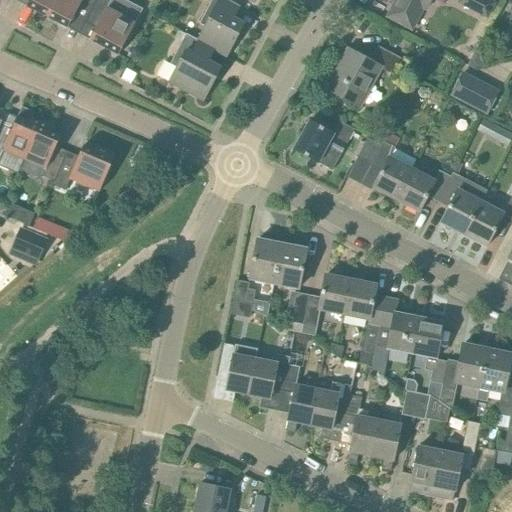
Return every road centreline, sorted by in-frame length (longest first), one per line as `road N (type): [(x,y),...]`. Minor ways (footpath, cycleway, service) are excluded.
road 1 (residential): [(237,165),(511,306)]
road 2 (residential): [(237,165),(0,63)]
road 3 (residential): [(381,511),(156,404)]
road 4 (unclassified): [(0,371),(161,249),(193,254)]
road 5 (residential): [(237,165),(329,0)]
road 6 (unclassified): [(156,404),(193,254)]
